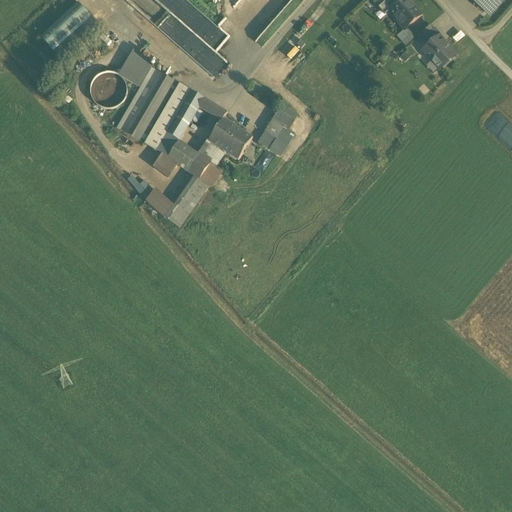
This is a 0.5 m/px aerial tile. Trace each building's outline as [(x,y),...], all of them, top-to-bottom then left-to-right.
[(288,0),(288,11),(297,0),(288,0)] [(385,17),(389,14),(389,13),(398,5),(394,0),(377,0),(373,4),(385,17)] [(400,22),(406,30),(422,16),(415,8),(413,9),(405,0),(404,0),(398,5),(389,13),(389,14),(398,24),(400,22)] [(470,0),(488,16),(502,0),(470,0)] [(40,37),(55,54),(93,19),(78,3),(40,37)] [(99,27),(93,19),(55,54),(62,61),(99,27)] [(430,43),(432,44),(438,38),(439,39),(440,38),(441,37),(435,30),(426,38),(430,43)] [(434,62),(440,69),(456,55),(448,47),(447,48),(439,39),(438,38),(432,44),(429,46),(422,52),(432,63),(434,62)] [(152,64),(135,53),(120,78),(138,88),(152,64)] [(117,130),(143,145),(178,85),(176,83),(152,70),(117,130)] [(90,93),(92,100),(96,106),(102,110),(109,111),(116,110),(122,106),(126,100),(128,93),(126,86),(122,80),(116,76),(109,74),(102,76),(96,80),(92,86),(90,93)] [(178,85),(143,145),(157,153),(157,152),(167,135),(192,93),(178,85)] [(199,109),(211,116),(217,108),(192,93),(167,135),(179,142),(199,109)] [(282,107),(279,111),(295,121),(298,117),(282,107)] [(223,112),(217,108),(211,116),(218,120),(223,112)] [(258,144),(269,151),(284,128),(289,131),(295,122),(295,121),(279,111),(258,144)] [(227,114),(223,112),(218,120),(222,122),(223,120),(224,120),(227,114)] [(226,154),(238,161),(253,139),(224,120),(223,120),(222,122),(209,142),(220,150),(226,154)] [(295,136),(289,131),(284,128),(269,151),(280,159),(295,136)] [(163,156),(168,160),(179,142),(167,135),(157,152),(163,156)] [(220,150),(209,142),(207,141),(198,155),(211,164),(220,150)] [(198,155),(179,142),(168,160),(178,166),(199,181),(211,164),(198,155)] [(220,150),(211,164),(199,181),(209,188),(221,172),(216,168),(226,154),(220,150)] [(168,160),(163,156),(154,169),(168,180),(178,166),(168,160)] [(165,220),(179,230),(209,189),(194,179),(174,207),(155,191),(146,203),(165,220)]
